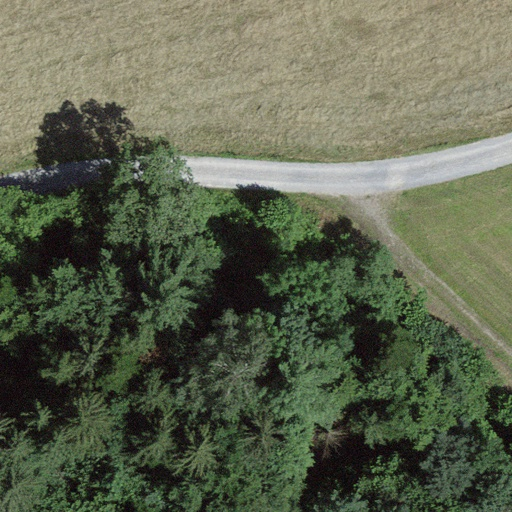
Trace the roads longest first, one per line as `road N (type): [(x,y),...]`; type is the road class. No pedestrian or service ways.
road 1 (track): [(0,203),(62,181),(394,183),(511,150)]
road 2 (track): [(511,352),(398,251),(369,182)]
